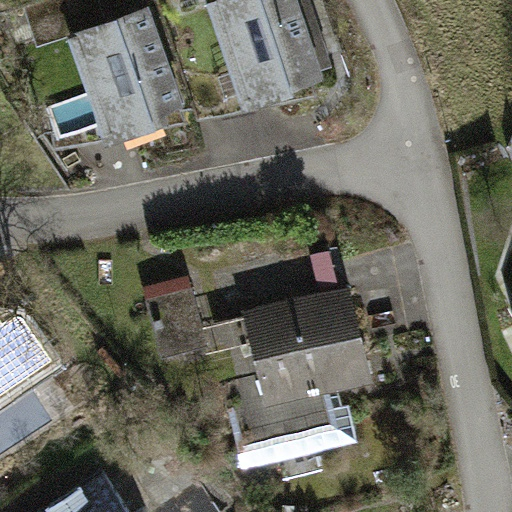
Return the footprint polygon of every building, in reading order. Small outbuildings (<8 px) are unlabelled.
[(94,0),(72,0),(120,134),(165,118),(160,107),(180,100),(148,10),(129,17),(127,12),(101,20),(94,0)] [(224,0),(256,94),(301,79),(299,74),(318,68),(295,0),(224,0)] [(190,288),(148,299),(162,351),(204,339),(190,288)] [(349,289),(247,315),(261,373),(222,382),(243,467),(356,439),(348,405),(333,409),(327,384),(363,375),(370,374),(349,289)] [(0,375),(43,346),(23,315),(17,313),(12,314),(2,321),(0,318),(0,375)] [(132,511),(103,468),(37,511),(132,511)]
